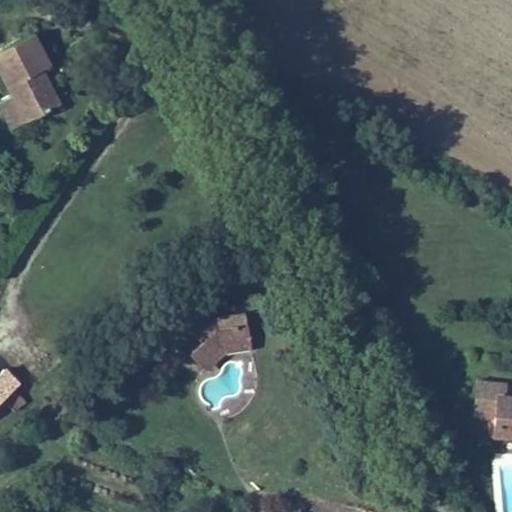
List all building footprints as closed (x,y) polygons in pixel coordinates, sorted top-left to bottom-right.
[(0,61),(0,113),(1,114),(24,137),(52,110),(24,82),(31,75),(9,53),(0,61)] [(24,137),(1,114),(0,114),(0,132),(14,147),(24,137)] [(241,318),(232,320),(234,333),(243,331),(241,318)] [(234,333),(232,320),(211,324),(213,339),(189,357),(202,375),(222,359),(247,354),(243,331),(234,333)] [(0,396),(13,384),(0,370),(0,396)] [(474,412),(494,414),(495,396),(499,396),(500,387),(476,385),(474,412)] [(494,414),(492,435),(511,436),(511,397),(499,396),(495,396),(494,414)]
